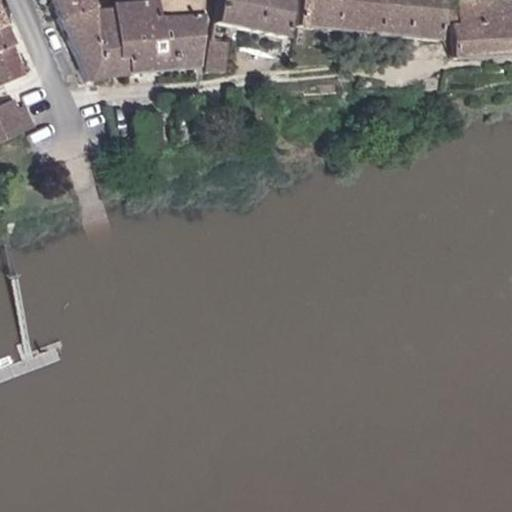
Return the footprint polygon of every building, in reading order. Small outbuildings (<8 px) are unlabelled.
[(90,65),(76,0),(72,0),(50,8),(75,72),(90,65)] [(76,0),(90,65),(115,63),(100,0),(76,0)] [(145,9),(143,0),(100,0),(115,63),(159,61),(155,10),(145,9)] [(155,10),(159,61),(184,60),(190,0),(143,0),(145,9),(155,10)] [(280,0),(204,0),(203,14),(274,30),(280,0)] [(429,0),(287,0),(285,19),(425,32),(427,20),(429,0)] [(429,0),(427,20),(438,20),(448,21),(449,0),(429,0)] [(439,54),(500,51),(502,0),(449,0),(448,21),(438,20),(439,54)] [(218,36),(201,32),(198,63),(214,64),(218,36)] [(0,77),(17,68),(0,33),(0,77)] [(7,98),(21,129),(29,126),(16,94),(7,98)] [(0,137),(21,129),(7,98),(0,101),(0,137)] [(121,113),(125,151),(155,148),(152,110),(121,113)]
